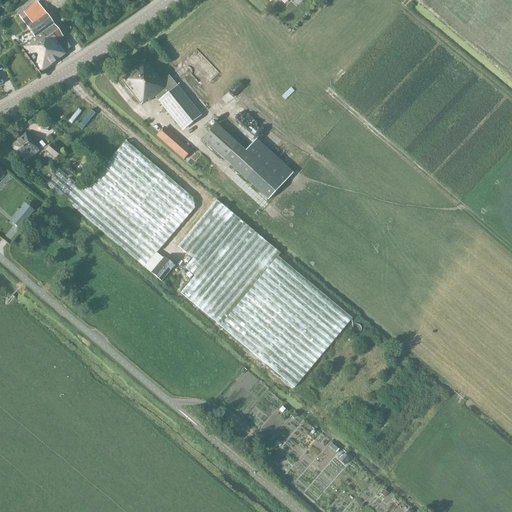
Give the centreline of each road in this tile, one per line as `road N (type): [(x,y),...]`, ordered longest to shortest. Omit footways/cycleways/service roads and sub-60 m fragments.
road 1 (unclassified): [(0,257),(171,404)]
road 2 (tertiary): [(0,111),(174,0)]
road 3 (track): [(171,404),(209,405),(238,421),(320,511)]
